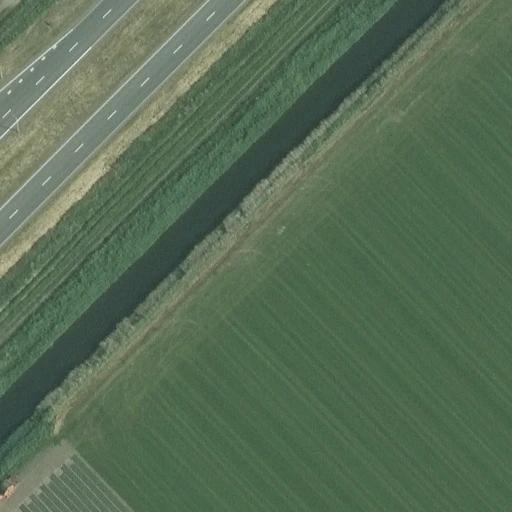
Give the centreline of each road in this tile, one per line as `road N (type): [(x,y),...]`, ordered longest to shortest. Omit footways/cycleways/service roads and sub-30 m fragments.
road 1 (trunk): [(0,232),(229,0)]
road 2 (trunk): [(122,0),(0,122)]
